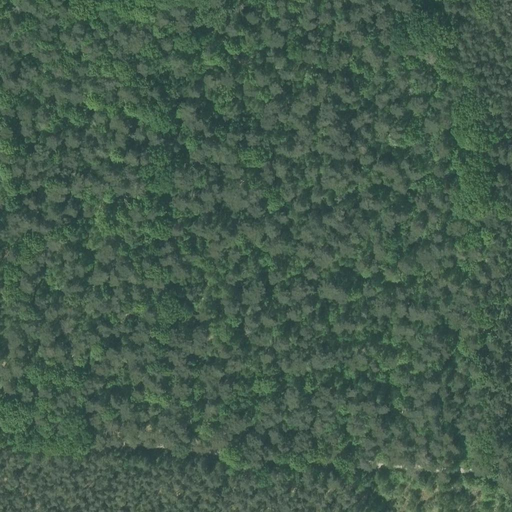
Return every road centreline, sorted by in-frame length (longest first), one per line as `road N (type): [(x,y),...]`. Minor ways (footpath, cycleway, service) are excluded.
road 1 (track): [(491,468),(485,152),(421,0)]
road 2 (track): [(161,445),(156,275),(167,103),(110,30)]
road 3 (track): [(491,468),(161,445)]
road 4 (track): [(163,93),(305,0)]
road 5 (track): [(161,445),(0,432)]
